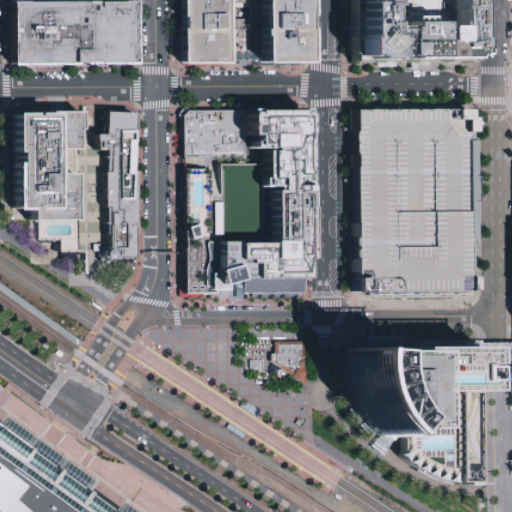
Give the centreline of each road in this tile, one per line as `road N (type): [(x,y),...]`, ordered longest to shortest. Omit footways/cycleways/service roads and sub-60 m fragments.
road 1 (residential): [(501,319),(146,316)]
road 2 (residential): [(323,0),(325,321)]
road 3 (residential): [(501,319),(499,86)]
road 4 (residential): [(498,511),(501,319)]
road 5 (primary): [(252,511),(100,411)]
road 6 (residential): [(324,88),(499,86)]
road 7 (residential): [(157,89),(324,88)]
road 8 (primary): [(79,423),(212,511)]
road 9 (secondary): [(0,91),(157,89)]
road 10 (secondary): [(157,245),(157,89)]
